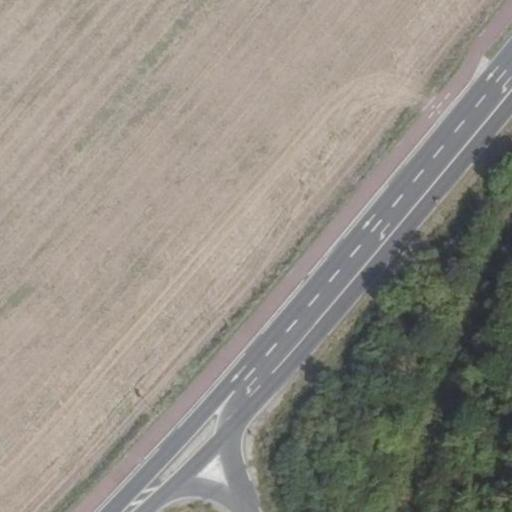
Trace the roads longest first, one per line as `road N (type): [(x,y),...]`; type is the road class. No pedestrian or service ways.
road 1 (tertiary): [(511,80),(387,234),(215,424)]
road 2 (tertiary): [(215,424),(122,511)]
